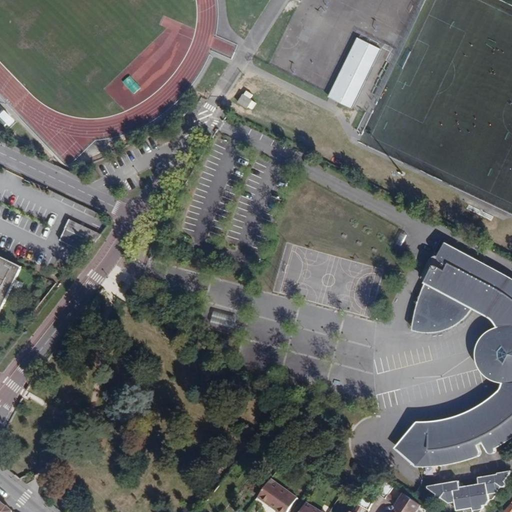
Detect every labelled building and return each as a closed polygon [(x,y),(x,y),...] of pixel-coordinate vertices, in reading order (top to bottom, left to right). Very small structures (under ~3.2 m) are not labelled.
[(354,37),(329,99),(355,109),(379,47),(354,37)] [(131,96),(137,91),(127,80),(122,85),(131,96)] [(253,100),(244,94),(238,102),(248,109),(253,100)] [(94,243),(100,235),(71,220),(60,241),(80,251),(86,238),(94,243)] [(419,298),(412,331),(420,334),(433,334),(442,333),(452,329),(461,323),(467,318),(472,311),(487,319),(491,321),(496,329),(493,330),(487,333),(482,339),(477,346),(475,354),(476,362),(478,370),(483,376),(490,382),(497,384),(502,385),(500,391),(493,397),(481,406),(464,414),(450,420),(435,422),(417,423),(394,449),(416,469),(435,469),(452,466),(465,463),(479,459),(480,457),(481,455),(480,453),(478,448),(482,445),(488,455),(490,456),(493,456),(495,455),(496,453),(496,450),(507,444),(511,440),(511,279),(510,278),(446,243),(439,255),(438,259),(439,263),(448,267),(444,273),(432,268),(419,298)] [(0,313),(22,267),(0,256),(0,313)] [(458,484),(457,478),(425,483),(426,485),(434,491),(434,494),(435,496),(437,496),(439,495),(452,504),(454,504),(455,508),(461,507),(461,509),(466,511),(478,510),(482,505),(481,504),(484,503),(488,498),(491,497),(500,485),(502,485),(504,485),(505,482),(504,480),(510,472),(509,469),(496,471),(496,472),(476,475),(478,481),(458,484)] [(288,511),(299,498),(272,478),(258,497),(279,511),(288,511)] [(395,486),(387,480),(379,493),(387,499),(390,494),(395,486)] [(399,511),(417,511),(422,505),(405,493),(399,500),(396,505),(397,511),(399,511)] [(399,500),(390,494),(387,499),(396,505),(399,500)] [(373,503),(361,495),(356,502),(361,505),(365,507),(370,510),(373,503)] [(0,511),(12,511),(12,510),(7,506),(0,500),(0,511)] [(326,511),(309,501),(302,511),(326,511)] [(119,511),(128,511),(133,507),(128,502),(119,511)] [(511,511),(511,503),(503,511),(511,511)]
